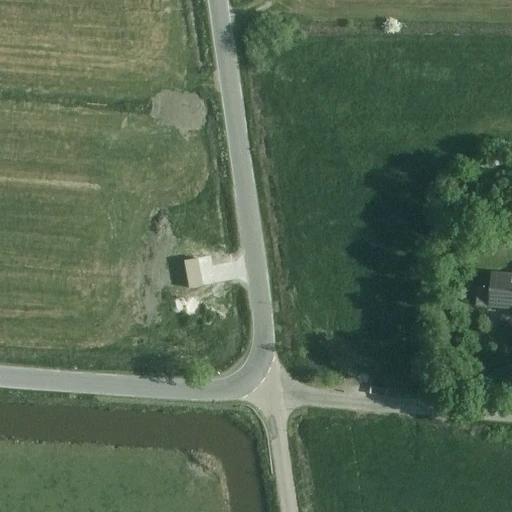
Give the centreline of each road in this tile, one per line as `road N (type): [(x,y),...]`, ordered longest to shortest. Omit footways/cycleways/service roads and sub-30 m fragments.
road 1 (tertiary): [(258,378),(263,325),(219,0)]
road 2 (tertiary): [(0,380),(216,397),(258,378)]
road 3 (residential): [(283,394),(511,411)]
